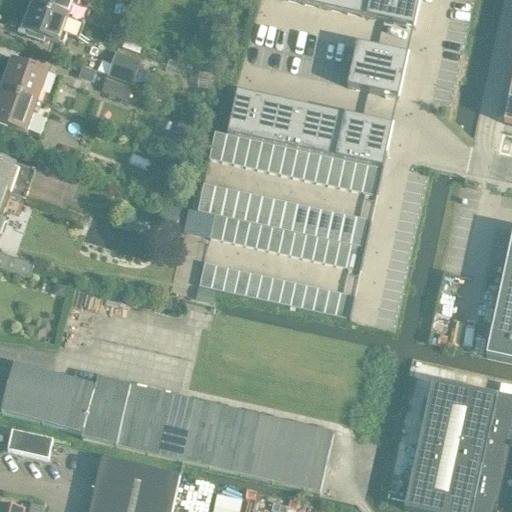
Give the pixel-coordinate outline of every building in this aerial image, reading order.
[(30,0),(28,7),(72,23),(85,28),(90,13),(77,8),(80,0),(30,0)] [(280,0),(280,1),(381,23),(414,30),(420,0),(280,0)] [(72,23),(28,7),(19,32),(63,48),(72,23)] [(357,46),(347,90),(371,95),(398,101),(408,57),(383,52),(357,46)] [(133,86),(140,65),(117,56),(109,78),(133,86)] [(11,63),(0,91),(0,94),(36,107),(47,77),(11,63)] [(135,91),(106,81),(101,94),(130,104),(135,91)] [(0,94),(0,127),(24,137),(36,107),(0,94)] [(237,94),(228,138),(238,140),(250,143),(262,145),(274,148),(285,151),(297,153),(309,156),(321,158),(332,161),(344,163),(356,166),(368,169),(383,172),(392,128),(368,123),(237,94)] [(215,135),(209,162),(221,165),(227,138),(215,135)] [(227,138),(221,165),(232,168),(238,140),(228,138),(227,138)] [(238,140),(232,168),(244,170),(250,143),(238,140)] [(250,143),(244,170),(256,173),(262,145),(250,143)] [(262,145),(256,173),(268,175),(274,148),(262,145)] [(274,148),(268,175),(279,178),(285,151),(274,148)] [(285,151),(279,178),(291,180),(297,153),(285,151)] [(297,153),(291,180),(303,183),(309,156),(297,153)] [(309,156),(303,183),(315,186),(321,158),(309,156)] [(321,158),(315,186),(326,188),(332,161),(321,158)] [(332,161),(326,188),(338,191),(344,163),(332,161)] [(344,163),(338,191),(350,193),(356,166),(344,163)] [(0,193),(25,202),(35,173),(15,166),(14,169),(0,164),(0,193)] [(356,166),(350,193),(362,196),(368,169),(356,166)] [(368,169),(362,196),(377,199),(382,174),(383,172),(368,169)] [(203,186),(197,214),(209,216),(215,189),(203,186)] [(215,189),(209,216),(214,217),(221,219),(227,192),(215,189)] [(227,192),(221,219),(227,220),(233,221),(239,194),(227,192)] [(25,202),(0,193),(0,233),(4,222),(1,221),(4,215),(19,220),(25,202)] [(239,194),(233,221),(239,223),(244,224),(250,197),(239,194)] [(250,197),(244,224),(250,225),(256,227),(262,199),(250,197)] [(262,199),(256,227),(261,228),(268,229),(274,202),(262,199)] [(274,202),(268,229),(272,230),(280,232),(286,204),(274,202)] [(286,204),(280,232),(284,233),(291,234),(297,207),(286,204)] [(297,207),(291,234),(295,235),(303,237),(309,210),(297,207)] [(309,210),(303,237),(306,238),(315,240),(321,212),(309,210)] [(321,212),(315,240),(317,240),(327,242),(333,215),(321,212)] [(333,215),(327,242),(328,242),(339,245),(345,217),(333,215)] [(214,217),(209,241),(222,244),(227,220),(221,219),(214,217)] [(345,217),(339,245),(340,245),(350,247),(356,220),(345,217)] [(227,220),(222,244),(233,246),(239,223),(233,221),(227,220)] [(356,220),(350,247),(351,247),(366,251),(372,223),(356,220)] [(239,223),(233,246),(245,249),(250,225),(244,224),(239,223)] [(250,225),(245,249),(256,251),(261,228),(256,227),(250,225)] [(261,228),(256,251),(267,254),(272,230),(268,229),(261,228)] [(272,230),(267,254),(279,256),(284,233),(280,232),(272,230)] [(284,233),(279,256),(290,259),(295,235),(291,234),(284,233)] [(295,235),(290,259),(301,261),(306,238),(303,237),(295,235)] [(306,238),(301,261),(312,264),(317,240),(315,240),(306,238)] [(317,240),(312,264),(323,266),(328,242),(327,242),(317,240)] [(328,242),(323,266),(335,269),(340,245),(339,245),(328,242)] [(511,243),(501,296),(487,359),(511,364),(511,243)] [(340,245),(335,269),(346,271),(351,247),(350,247),(340,245)] [(351,247),(346,271),(360,274),(366,251),(351,247)] [(0,271),(29,282),(34,268),(0,255),(0,271)] [(204,265),(199,289),(211,292),(217,268),(204,265)] [(217,268),(211,292),(223,294),(228,271),(217,268)] [(228,271),(223,294),(234,297),(239,273),(228,271)] [(239,273),(234,297),(245,299),(251,276),(239,273)] [(251,276),(245,299),(257,302),(262,278),(251,276)] [(262,278),(257,302),(268,304),(273,281),(262,278)] [(273,281),(268,304),(279,307),(284,283),(273,281)] [(284,283),(279,307),(290,309),(295,285),(284,283)] [(295,285),(290,309),(302,312),(307,288),(295,285)] [(307,288),(302,312),(313,314),(318,290),(307,288)] [(318,290),(313,314),(324,317),(329,293),(318,290)] [(329,293),(324,317),(335,319),(340,295),(329,293)] [(340,295),(335,319),(350,322),(355,299),(340,295)] [(0,372),(0,413),(83,437),(82,440),(320,495),(333,436),(98,382),(96,390),(16,366),(13,376),(0,372)] [(511,511),(511,401),(433,384),(404,511),(511,511)] [(48,462),(49,459),(53,442),(13,433),(8,453),(48,462)] [(170,511),(179,478),(101,460),(88,511),(170,511)]
